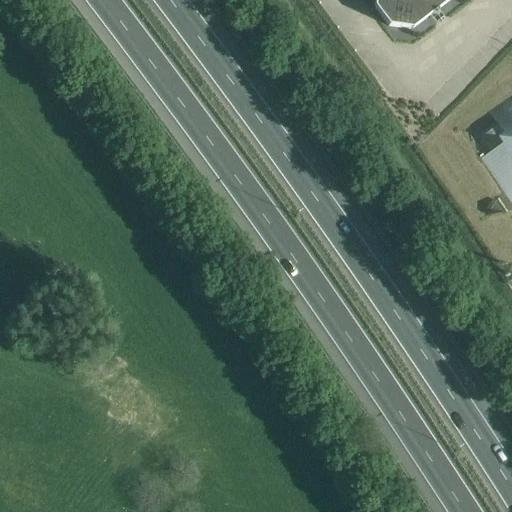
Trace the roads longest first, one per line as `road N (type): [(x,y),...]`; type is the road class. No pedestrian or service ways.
road 1 (motorway): [(103,0),(262,212),(460,511)]
road 2 (motorway): [(511,484),(169,0)]
